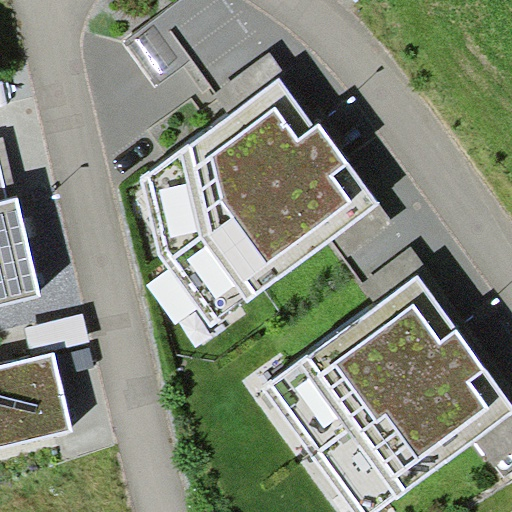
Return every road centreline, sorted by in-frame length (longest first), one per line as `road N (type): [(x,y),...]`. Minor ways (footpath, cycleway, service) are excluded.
road 1 (residential): [(163,511),(45,0)]
road 2 (residential): [(279,0),(317,23),(416,123),(511,250)]
